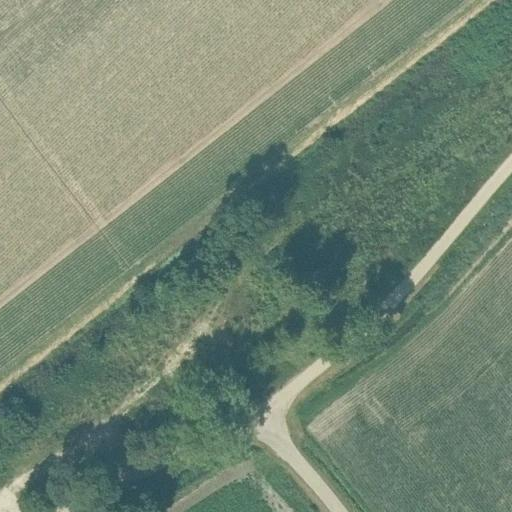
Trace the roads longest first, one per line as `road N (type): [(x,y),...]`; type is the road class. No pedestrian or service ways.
road 1 (unclassified): [(263,416),(381,312),(511,161)]
road 2 (unclassified): [(46,511),(263,416)]
road 3 (unclassified): [(263,416),(340,511)]
